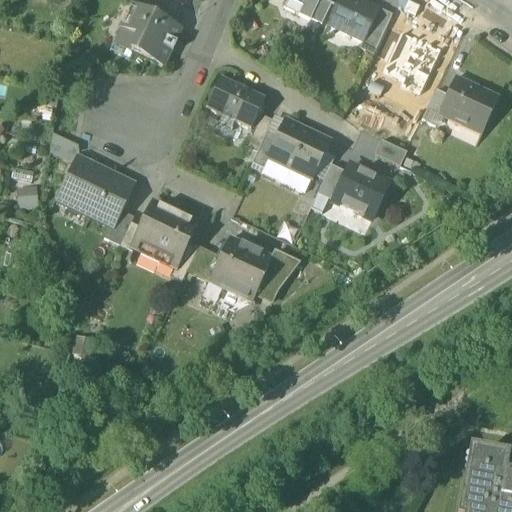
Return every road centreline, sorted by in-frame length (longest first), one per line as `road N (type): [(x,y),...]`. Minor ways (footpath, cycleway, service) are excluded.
road 1 (secondary): [(511,255),(128,511)]
road 2 (residential): [(215,0),(143,135)]
